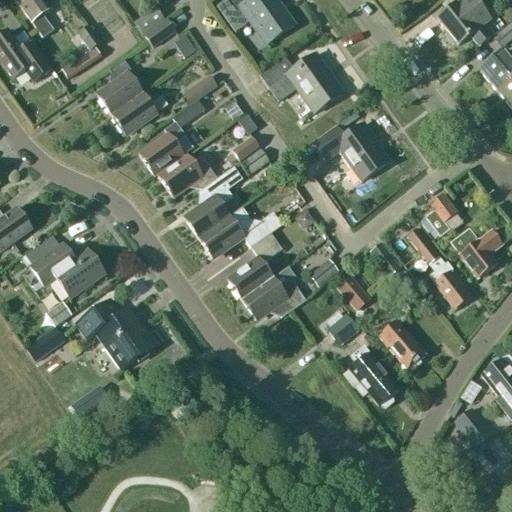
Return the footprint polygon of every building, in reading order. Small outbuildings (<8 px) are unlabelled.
[(43,3),(47,0),(12,0),(30,25),(41,40),(51,33),(41,18),(49,12),(43,3)] [(266,46),(293,27),(282,13),(280,14),(274,5),(276,4),(272,0),(250,0),(239,8),(241,11),(235,15),(225,1),(216,8),(233,34),(249,23),(266,46)] [(490,23),(476,5),(471,0),(462,0),(455,6),(455,5),(436,21),(457,47),(469,38),(478,48),(493,36),(485,27),(490,23)] [(162,21),(154,9),(133,25),(141,37),(162,21)] [(151,50),(174,34),(166,22),(144,39),(151,50)] [(511,39),(511,25),(510,24),(491,40),(500,50),(511,39)] [(100,45),(88,27),(76,36),(87,54),(60,72),(67,82),(101,60),(94,49),(100,45)] [(21,52),(8,33),(0,39),(0,67),(12,85),(24,76),(31,86),(51,73),(31,45),(21,52)] [(511,81),(511,59),(510,61),(503,53),(479,74),(496,94),(511,81)] [(313,116),(341,96),(313,57),(293,72),(284,60),(258,79),(267,91),(286,78),(313,116)] [(96,98),(110,118),(141,96),(128,77),(131,75),(122,63),(108,73),(109,76),(108,90),(96,98)] [(216,89),(209,77),(180,96),(188,108),(216,89)] [(511,81),(496,94),(511,113),(511,81)] [(141,96),(110,118),(124,137),(166,107),(160,99),(149,107),(141,96)] [(171,121),(173,125),(163,133),(166,137),(138,157),(153,179),(182,158),(173,145),(183,137),(178,130),(204,112),(197,103),(171,121)] [(321,159),(307,169),(314,178),(327,168),(325,165),(339,155),(360,184),(387,165),(371,142),(373,141),(363,126),(342,140),(335,129),(311,146),(321,159)] [(251,140),(231,154),(238,163),(258,150),(251,140)] [(267,164),(258,152),(238,166),(247,178),(267,164)] [(216,182),(216,181),(202,163),(194,169),(186,158),(157,179),(172,200),(186,191),(199,192),(197,194),(197,195),(216,182)] [(216,182),(197,195),(197,205),(200,210),(183,222),(197,241),(228,219),(221,208),(232,200),(226,192),(241,182),(232,170),(216,181),(216,182)] [(456,215),(441,196),(428,207),(432,213),(423,220),(439,240),(448,232),(443,225),(456,215)] [(0,252),(30,231),(15,210),(2,219),(0,216),(0,252)] [(304,213),(294,220),(301,231),(312,223),(304,213)] [(269,236),(281,228),(272,215),(259,224),(248,222),(247,221),(235,229),(228,219),(197,241),(211,261),(242,239),(249,250),(260,243),(269,236)] [(454,313),(468,301),(461,292),(464,290),(445,265),(443,267),(415,231),(406,239),(434,274),(428,279),(433,285),(433,286),(454,313)] [(501,248),(490,233),(477,243),(467,231),(449,245),(458,257),(458,258),(476,282),(495,267),(488,258),(501,248)] [(227,283),(240,303),(271,281),(261,266),(281,252),(269,236),(260,243),(249,250),(257,261),(227,283)] [(399,270),(380,245),(368,254),(387,279),(399,270)] [(86,253),(72,262),(61,247),(31,268),(45,288),(54,282),(68,301),(103,277),(86,253)] [(338,275),(327,262),(307,278),(318,291),(338,275)] [(271,281),(240,303),(254,322),(273,309),(280,320),(304,303),(291,285),(296,282),(287,270),(271,281)] [(369,302),(349,278),(335,289),(355,314),(369,302)] [(120,372),(154,348),(128,311),(119,317),(109,303),(75,327),(85,342),(94,336),(120,372)] [(70,317),(61,304),(44,316),(53,329),(70,317)] [(358,332),(344,317),(325,333),(339,348),(358,332)] [(406,372),(424,358),(395,323),(377,338),(406,372)] [(64,342),(60,337),(59,339),(53,331),(55,330),(24,352),(33,365),(64,342)] [(377,368),(367,356),(368,355),(362,347),(349,358),(356,366),(348,372),(359,386),(354,390),(361,399),(366,395),(377,408),(379,407),(380,409),(385,410),(392,405),(391,400),(389,398),(396,393),(377,368)] [(498,401),(494,404),(510,424),(511,422),(511,364),(506,357),(500,362),(480,377),(498,401)] [(470,380),(459,398),(471,405),(481,387),(470,380)] [(491,439),(471,413),(452,428),(472,454),(491,439)]
